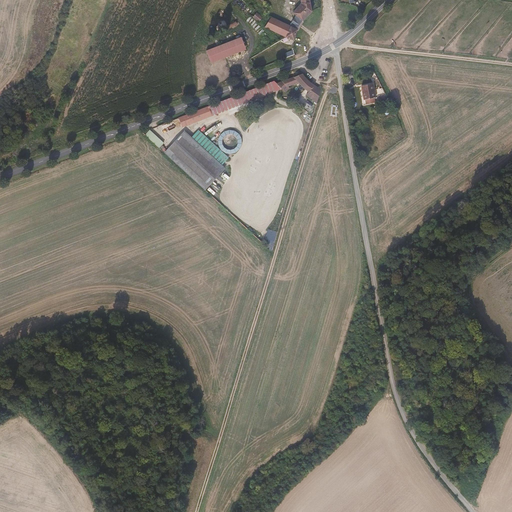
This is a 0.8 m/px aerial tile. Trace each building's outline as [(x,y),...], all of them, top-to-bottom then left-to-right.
[(304,18),(311,12),(308,0),(297,0),(299,8),(291,18),(300,24),(304,18)] [(357,4),(357,0),(346,0),(347,5),(357,9),(363,13),(369,6),(364,1),(359,5),(357,4)] [(253,18),(260,21),(263,16),(255,13),(253,18)] [(252,25),(256,21),(250,16),(247,21),(252,25)] [(297,30),(300,24),(291,18),(282,28),(296,34),(297,30)] [(296,34),(282,28),(270,23),(265,33),(293,46),(294,38),(296,34)] [(245,51),(241,37),(205,51),(210,65),(245,51)] [(283,51),(280,44),(274,47),(278,54),(283,51)] [(256,64),(254,58),(246,62),(248,67),(256,64)] [(317,104),(322,88),(316,84),(312,81),(304,74),(303,73),(277,83),(276,81),(263,87),(183,118),(186,126),(215,116),(238,106),(266,93),(280,87),(285,90),(288,87),(287,85),(293,83),(298,88),(302,91),(308,95),(306,98),(317,104)] [(372,98),(370,84),(360,85),(363,100),(372,98)] [(218,151),(239,154),(242,133),(221,129),(218,151)] [(146,135),(159,148),(164,143),(150,130),(146,135)] [(226,170),(215,160),(220,156),(196,134),(191,139),(184,133),(164,154),(207,192),(226,170)]
